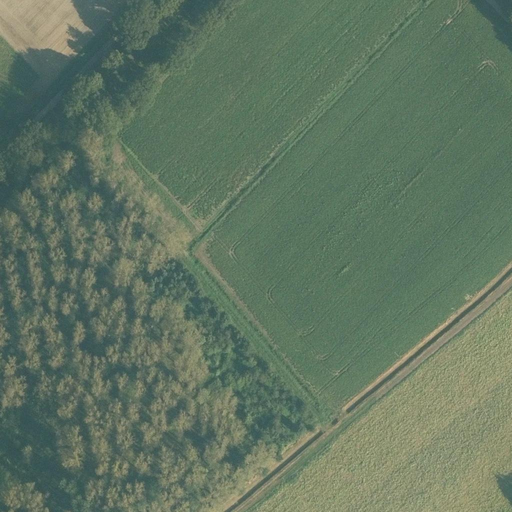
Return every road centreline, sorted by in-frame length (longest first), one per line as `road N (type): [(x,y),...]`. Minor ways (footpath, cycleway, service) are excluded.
road 1 (track): [(329,436),(49,107)]
road 2 (track): [(511,282),(243,511)]
road 3 (unclassified): [(0,157),(152,0)]
